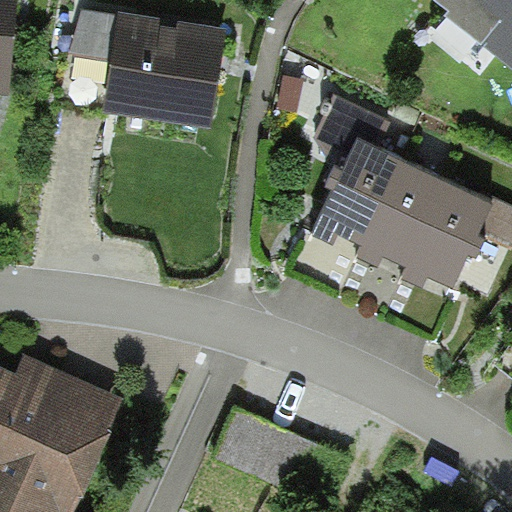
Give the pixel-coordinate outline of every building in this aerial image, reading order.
[(0,0),(0,99),(8,100),(17,0),(0,0)] [(511,0),(428,0),(511,68),(511,0)] [(104,119),(213,136),(225,64),(230,33),(82,8),(72,74),(111,80),(104,119)] [(321,125),(334,143),(324,165),(331,168),(316,200),(310,197),(280,259),(436,337),(459,290),(453,286),(474,242),(479,244),(487,228),(511,240),(511,197),(393,140),(403,120),(338,88),(321,125)] [(0,511),(75,511),(127,398),(28,353),(18,376),(0,367),(0,511)] [(217,452),(329,501),(353,447),(240,398),(217,452)]
